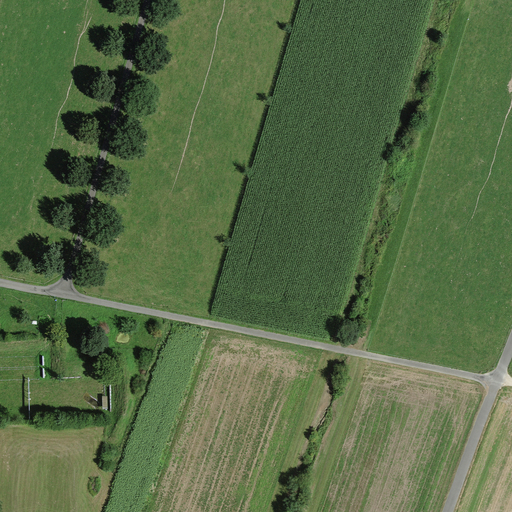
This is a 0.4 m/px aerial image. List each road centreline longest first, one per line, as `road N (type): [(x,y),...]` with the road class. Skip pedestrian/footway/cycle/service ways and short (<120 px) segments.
road 1 (residential): [(71,296),(497,380)]
road 2 (residential): [(71,296),(151,0)]
road 3 (unclassified): [(497,380),(449,511)]
